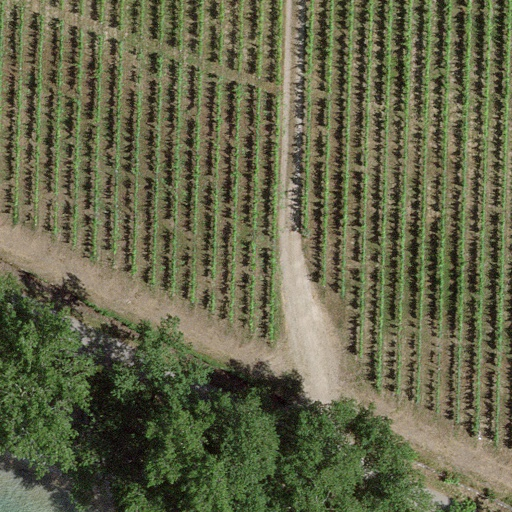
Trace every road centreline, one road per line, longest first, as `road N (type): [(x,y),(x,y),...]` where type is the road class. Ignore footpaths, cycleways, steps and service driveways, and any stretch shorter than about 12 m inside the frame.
road 1 (track): [(0,301),(455,511)]
road 2 (track): [(330,454),(292,246),(298,0)]
